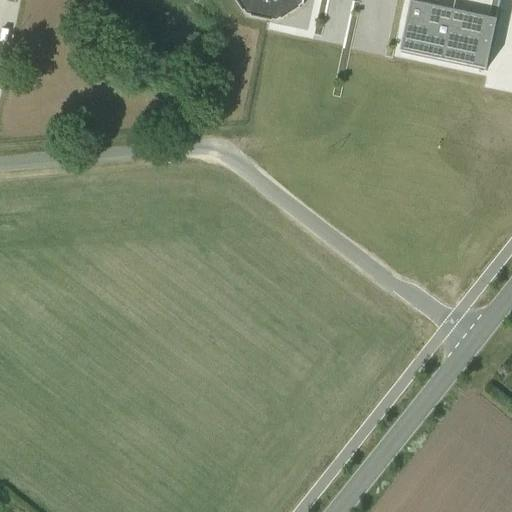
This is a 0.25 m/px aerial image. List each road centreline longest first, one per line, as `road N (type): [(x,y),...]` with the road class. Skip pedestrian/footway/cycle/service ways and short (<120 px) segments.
road 1 (unclassified): [(478,336),(391,284),(216,148),(0,165)]
road 2 (tertiary): [(339,511),(478,336)]
